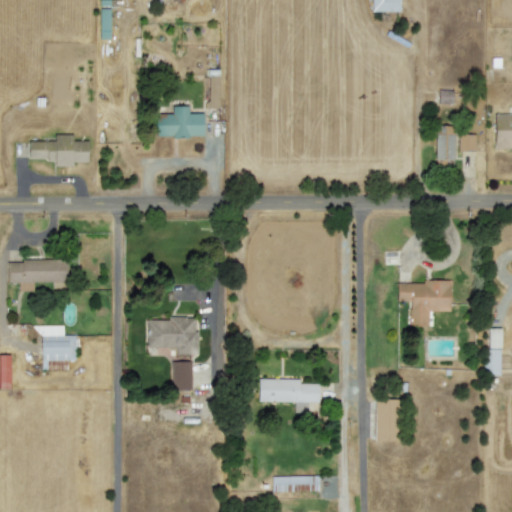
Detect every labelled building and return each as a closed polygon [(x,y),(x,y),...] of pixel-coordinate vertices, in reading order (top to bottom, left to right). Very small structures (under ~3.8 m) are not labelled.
[(370,0),(371,11),(400,10),(399,0),(370,0)] [(109,7),(98,7),(98,39),(108,39),(109,7)] [(218,75),(208,75),(207,107),(217,107),(218,75)] [(154,113),(154,136),(202,135),(202,113),(187,113),(187,105),(171,105),(171,113),(154,113)] [(434,159),(453,158),(452,124),(434,125),(434,159)] [(53,140),(26,140),(27,159),(53,159),(53,165),(71,165),(71,161),(87,161),(86,139),(71,140),(71,133),(53,133),(53,140)] [(457,150),(474,151),(474,134),(457,133),(457,150)] [(51,281),(51,288),(64,288),(64,259),(7,260),(7,282),(51,281)] [(449,281),(395,280),(395,300),(408,300),(408,324),(427,325),(427,310),(448,310),(449,281)] [(175,347),(175,353),(195,353),(196,316),(166,316),(166,319),(145,318),(144,346),(175,347)] [(61,325),(38,325),(39,369),(66,368),(66,359),(74,359),(74,334),(61,335),(61,325)] [(500,327),(487,328),(487,348),(500,347),(500,327)] [(498,348),(482,349),(482,374),(499,374),(498,348)] [(0,386),(8,387),(9,354),(0,353),(0,386)] [(171,360),(170,389),(189,389),(190,360),(171,360)] [(298,378),(257,377),(257,401),(293,401),(293,411),(306,411),(306,401),(317,401),(318,383),(298,382),(298,378)] [(373,439),(395,440),(397,398),(374,398),(373,439)] [(271,491),(317,490),(317,474),(270,476),(271,491)]
